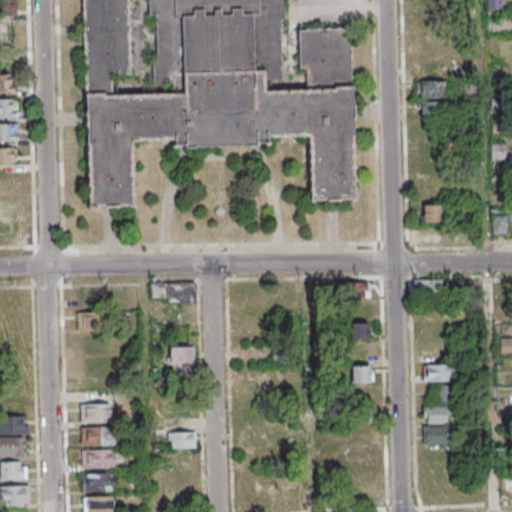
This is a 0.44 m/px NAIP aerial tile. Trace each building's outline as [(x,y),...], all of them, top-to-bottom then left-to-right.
[(14,0),(0,0),(0,15),(15,15),(14,0)] [(148,0),(283,0),(284,22),(281,22),(283,81),(263,82),(264,93),(309,92),(308,68),(299,69),(298,31),(348,30),(353,199),(310,200),(308,135),(265,137),(265,144),(174,148),(174,140),(130,141),(133,207),(90,209),(83,0),(127,0),(130,74),(111,75),(112,98),(172,96),(171,83),(153,84),(152,61),(157,61),(156,15),(149,15),(148,0)] [(0,48),(0,67),(12,68),(12,49),(0,48)] [(446,59),(417,59),(417,76),(446,76),(446,59)] [(0,94),(13,94),(13,75),(0,75),(0,94)] [(443,98),(443,81),(418,81),(418,98),(443,98)] [(0,99),(0,118),(16,119),(16,100),(0,99)] [(442,118),(442,101),(419,101),(419,118),(442,118)] [(0,123),(0,141),(17,142),(17,124),(0,123)] [(0,165),(16,165),(16,148),(0,148),(0,165)] [(0,190),(21,190),(21,173),(0,172),(0,190)] [(21,196),(0,196),(0,213),(21,213),(21,196)] [(421,206),(421,223),(440,223),(440,206),(421,206)] [(506,216),(493,216),(493,234),(506,234),(506,216)] [(0,220),(0,237),(22,237),(22,221),(0,220)] [(410,244),(440,244),(440,230),(410,230),(410,244)] [(415,281),(415,293),(440,293),(440,281),(415,281)] [(195,303),(195,283),(155,283),(155,293),(167,293),(167,303),(195,303)] [(347,302),(347,319),(369,319),(369,302),(347,302)] [(106,330),(106,312),(76,312),(76,330),(106,330)] [(369,339),(369,323),(349,323),(349,339),(369,339)] [(426,360),(449,360),(449,342),(426,342),(426,360)] [(369,344),(349,344),(349,360),(369,360),(369,344)] [(193,364),(193,348),(168,348),(168,364),(193,364)] [(451,364),(422,364),(422,381),(451,381),(451,364)] [(371,383),(371,365),(350,365),(350,383),(371,383)] [(435,402),(451,402),(451,384),(435,384),(435,402)] [(369,423),(369,386),(349,386),(349,423),(369,423)] [(80,422),(113,422),(113,403),(80,403),(80,422)] [(451,424),(451,406),(422,406),(422,424),(451,424)] [(0,416),(0,434),(26,435),(26,416),(0,416)] [(422,445),(452,445),(452,426),(422,426),(422,445)] [(111,445),(111,427),(80,427),(80,445),(111,445)] [(193,448),(193,432),(168,432),(168,448),(193,448)] [(255,441),(259,450),(271,444),(266,435),(255,441)] [(0,455),(24,456),(24,437),(0,436),(0,455)] [(372,465),(372,448),(353,448),(353,465),(372,465)] [(115,467),(115,450),(81,450),(81,467),(115,467)] [(26,461),(0,461),(0,479),(26,479),(26,461)] [(373,469),(352,469),(352,486),(373,486),(373,469)] [(81,490),(112,490),(112,473),(81,473),(81,490)] [(0,504),(28,504),(28,485),(0,484),(0,504)] [(83,495),(82,511),(112,511),(112,495),(83,495)]
